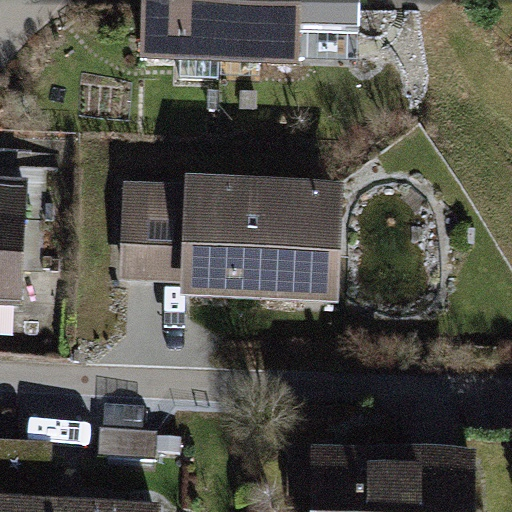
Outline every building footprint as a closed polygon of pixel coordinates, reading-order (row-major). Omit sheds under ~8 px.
[(136,0),(135,55),(170,56),(169,79),(215,80),(214,67),(215,0),(136,0)] [(215,0),(214,67),(352,72),(354,0),(215,0)] [(0,302),(18,303),(18,282),(47,283),(51,168),(0,166),(0,302)] [(182,181),(117,178),(112,288),(148,289),(178,291),(182,181)] [(341,186),(182,181),(178,291),(337,297),(341,186)] [(151,427),(96,426),(95,457),(150,458),(151,427)] [(159,511),(160,505),(44,500),(47,443),(24,442),(0,441),(0,511),(159,511)] [(414,451),(308,451),(308,511),(471,511),(472,451),(414,451)]
